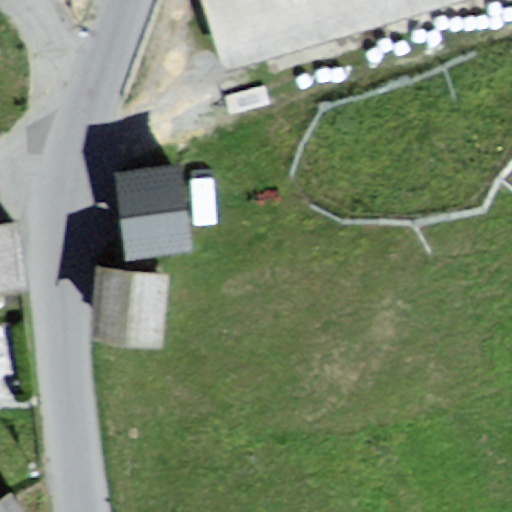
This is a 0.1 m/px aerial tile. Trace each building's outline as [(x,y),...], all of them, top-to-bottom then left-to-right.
[(267,0),(289,67),(499,0),(267,0)] [(11,30),(0,29),(0,140),(12,141),(11,30)] [(186,161),(114,171),(125,248),(197,238),(186,161)] [(0,223),(0,311),(8,311),(6,293),(26,287),(16,222),(0,223)] [(171,272),(97,267),(92,338),(167,342),(171,272)] [(18,511),(5,492),(0,495),(0,511),(18,511)]
